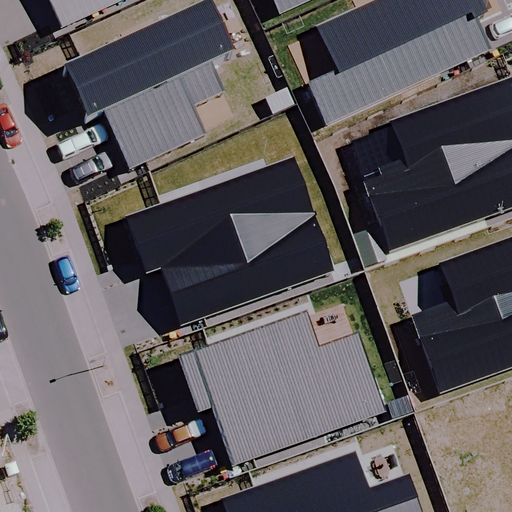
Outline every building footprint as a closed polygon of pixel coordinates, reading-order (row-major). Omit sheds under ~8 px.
[(211,0),(203,0),(47,71),(76,136),(100,126),(126,181),(212,142),(200,114),(228,101),(214,70),(239,59),(211,0)] [(511,82),(390,126),(408,174),(366,189),(390,255),(511,210),(511,82)] [(511,242),(440,269),(454,306),(412,322),(439,397),(511,370),(511,242)] [(302,318),(177,363),(197,419),(211,414),(231,471),(381,417),(354,341),(316,355),(302,318)] [(353,457),(221,505),(223,511),(415,511),(405,482),(367,496),(353,457)]
